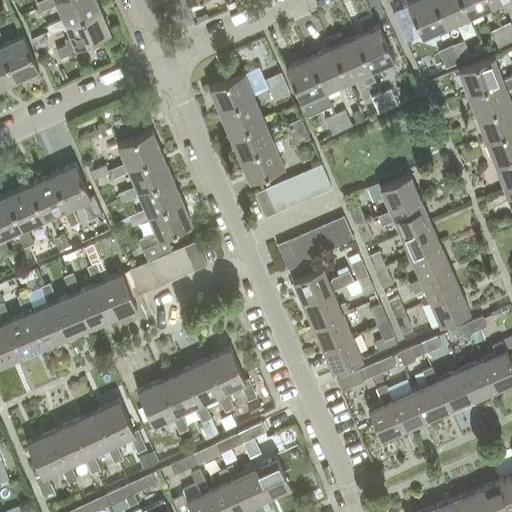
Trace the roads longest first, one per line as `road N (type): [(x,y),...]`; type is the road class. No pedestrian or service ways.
road 1 (residential): [(362,511),(158,63)]
road 2 (residential): [(0,137),(158,63)]
road 3 (residential): [(158,63),(309,0)]
